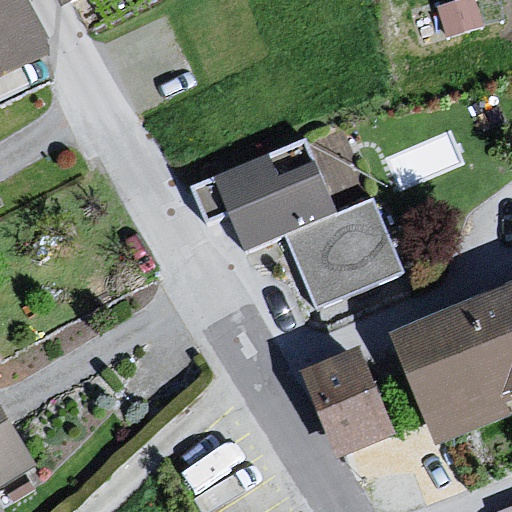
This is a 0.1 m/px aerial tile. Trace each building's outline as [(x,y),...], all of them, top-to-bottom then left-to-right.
[(17,0),(0,0),(0,95),(56,65),(17,0)] [(65,0),(71,11),(95,0),(65,0)] [(310,154),(206,197),(238,264),(335,224),(310,154)] [(511,301),(389,346),(392,353),(425,441),(432,460),(511,417),(511,301)] [(392,353),(301,385),(338,475),(425,441),(392,353)] [(0,423),(0,496),(35,476),(0,423)]
